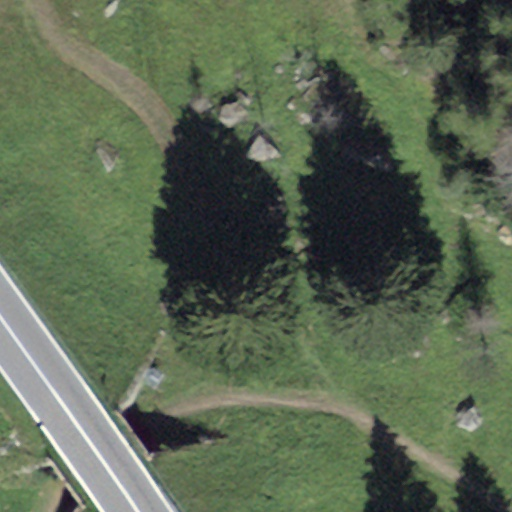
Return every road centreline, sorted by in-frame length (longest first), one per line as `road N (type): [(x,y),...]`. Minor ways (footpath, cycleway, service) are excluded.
road 1 (track): [(501,511),(411,443),(299,425),(126,492)]
road 2 (secondary): [(0,315),(139,511)]
